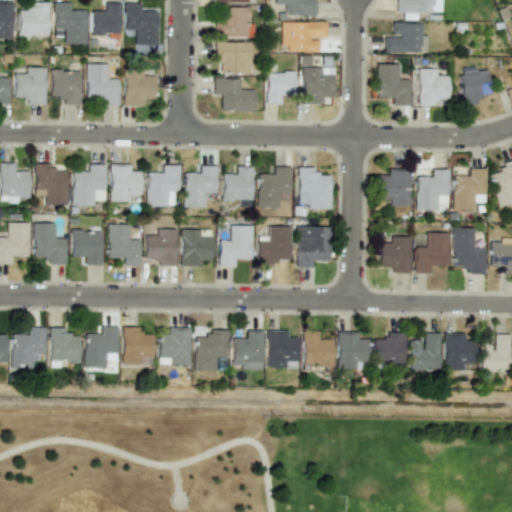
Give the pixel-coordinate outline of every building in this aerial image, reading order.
[(0,38),(9,39),(8,2),(0,2),(0,38)] [(15,36),(44,36),(45,2),(29,2),(29,8),(15,8),(15,36)] [(83,44),(82,9),(66,10),(66,2),(49,3),(50,29),(60,29),(61,44),(83,44)] [(88,11),(88,35),(116,35),(117,3),(101,2),(101,11),(88,11)] [(154,44),(154,10),(138,11),(138,3),(121,3),(122,29),(132,29),(132,44),(154,44)] [(245,7),(220,7),(220,21),(212,21),(212,37),(246,37),(245,7)] [(278,22),(278,46),(285,46),(285,51),(316,52),(316,38),(323,38),(323,22),(278,22)] [(424,53),(425,36),(419,36),(419,23),(390,22),(389,36),(382,36),(381,52),(424,53)] [(248,42),(212,41),(211,60),(218,60),(217,72),(248,72),(248,42)] [(105,79),(104,63),(82,64),(83,99),(99,98),(99,105),(115,105),(115,78),(105,79)] [(395,64),(373,64),(374,98),(389,98),(389,105),(406,105),(406,79),(396,79),(395,64)] [(23,73),(11,73),(11,97),(23,97),(23,104),(41,104),(42,67),(23,67),(23,73)] [(477,104),(477,94),(486,94),(485,70),(474,70),(474,67),(458,67),(459,104),(477,104)] [(446,76),(434,75),(434,69),(415,68),(415,105),(437,105),(437,99),(445,99),(446,76)] [(120,105),(141,105),(141,99),(151,99),(151,79),(140,79),(140,69),(121,69),(120,105)] [(77,70),(46,70),(46,97),(60,97),(60,104),(76,104),(77,70)] [(278,103),(278,94),(291,94),(292,72),(264,71),(263,103),(278,103)] [(251,89),(237,89),(237,78),(210,78),(210,94),(217,94),(218,111),(252,110),(251,89)] [(511,159),(497,163),(499,171),(486,174),(494,207),(511,202),(511,159)] [(11,162),(0,162),(0,201),(15,202),(15,198),(26,198),(26,171),(11,171),(11,162)] [(64,204),(63,171),(50,172),(50,163),(30,163),(31,195),(41,195),(42,205),(64,204)] [(68,205),(90,205),(91,200),(101,200),(102,164),(85,164),(85,171),(69,171),(68,205)] [(137,194),(137,171),(127,171),(127,164),(106,164),(106,201),(125,201),(125,194),(137,194)] [(175,193),(176,165),(159,165),(159,172),(142,172),(142,206),(163,206),(164,193),(175,193)] [(201,207),(201,192),(214,192),(214,165),(197,165),(196,173),(180,172),(179,206),(201,207)] [(219,174),(218,200),(248,201),(249,166),(233,166),(232,174),(219,174)] [(287,167),(270,166),(270,174),(254,174),(253,207),(275,208),(275,192),(286,193),(287,167)] [(326,175),(313,175),(313,167),(294,167),(294,204),(304,204),(304,208),(327,208),(326,175)] [(405,206),(406,169),(385,168),(384,175),(374,175),(373,198),(386,199),(386,205),(405,206)] [(470,203),(481,203),(482,168),(465,168),(465,175),(449,175),(448,209),(470,210),(470,203)] [(444,169),(428,169),(428,176),(411,176),(411,210),(433,210),(433,195),(444,195),(444,169)] [(25,223),(3,222),(3,237),(0,236),(0,265),(8,265),(8,256),(25,256),(25,223)] [(62,238),(52,238),(51,223),(29,223),(30,256),(41,256),(41,263),(63,263),(62,238)] [(136,265),(136,239),(125,239),(125,224),(104,224),(104,258),(120,258),(120,266),(136,265)] [(248,226),(227,225),(226,232),(215,232),(215,266),(232,266),(232,259),(248,259),(248,226)] [(253,266),(271,267),(271,259),(285,260),(286,226),(264,226),(264,236),(254,235),(253,266)] [(292,267),(309,267),(309,260),(324,260),(325,227),(293,226),(292,267)] [(480,248),(470,248),(470,228),(448,227),(447,266),(464,267),(464,274),(480,274),(480,248)] [(142,259),(154,259),(154,265),(172,265),(173,229),(153,228),(153,235),(142,235),(142,259)] [(198,266),(198,259),(208,260),(208,229),(177,229),(177,266),(198,266)] [(68,257),(82,257),(82,265),(97,265),(97,230),(67,231),(68,257)] [(444,233),(421,232),(421,247),(411,247),(410,273),(426,273),(427,266),(443,267),(444,233)] [(406,273),(406,236),(387,236),(386,243),(375,243),(375,266),(387,266),(387,273),(406,273)] [(511,239),(485,240),(486,267),(499,266),(500,275),(511,274),(511,239)] [(41,354),(41,327),(24,326),(24,334),(8,334),(7,367),(29,368),(30,354),(41,354)] [(75,334),(61,334),(61,327),(45,328),(46,367),(57,367),(57,362),(76,362),(75,334)] [(97,334),(80,333),(80,368),(102,368),(102,353),(112,353),(113,327),(97,327),(97,334)] [(149,334),(137,334),(137,327),(118,327),(118,364),(137,364),(137,357),(149,357),(149,334)] [(185,365),(186,328),(165,327),(165,334),(155,334),(154,364),(185,365)] [(212,370),(212,356),(223,356),(224,330),(204,329),(204,337),(190,337),(190,370),(212,370)] [(258,330),(242,330),(242,338),(228,338),(228,365),(237,365),(237,369),(257,369),(258,330)] [(294,338),(283,337),(283,330),(263,330),(262,367),(281,367),(281,361),(293,361),(294,338)] [(299,366),(328,365),(328,339),(314,339),(314,331),(298,331),(299,366)] [(352,361),(363,361),(363,339),(353,339),(352,331),(333,332),(334,369),(352,369),(352,361)] [(369,339),(369,366),(400,367),(400,332),(382,332),(382,339),(369,339)] [(405,370),(435,370),(435,333),(419,333),(418,340),(405,340),(405,370)] [(460,333),(440,333),(439,370),(459,370),(459,364),(470,364),(470,340),(460,339),(460,333)] [(475,371),(504,372),(505,334),(489,334),(489,341),(476,340),(475,371)]
